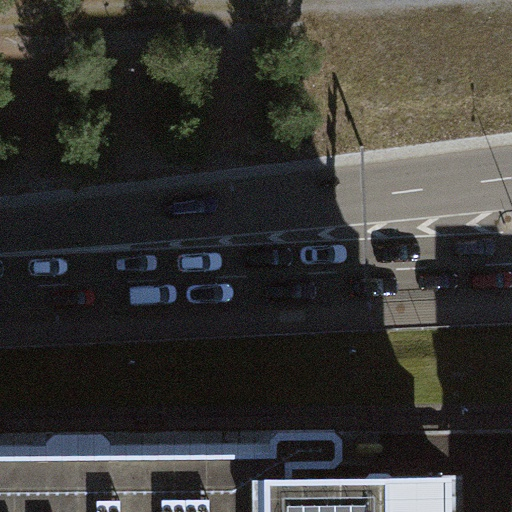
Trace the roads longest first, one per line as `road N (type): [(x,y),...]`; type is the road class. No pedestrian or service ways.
road 1 (primary): [(0,233),(511,178)]
road 2 (primary): [(0,292),(511,269)]
road 3 (track): [(0,22),(344,0)]
